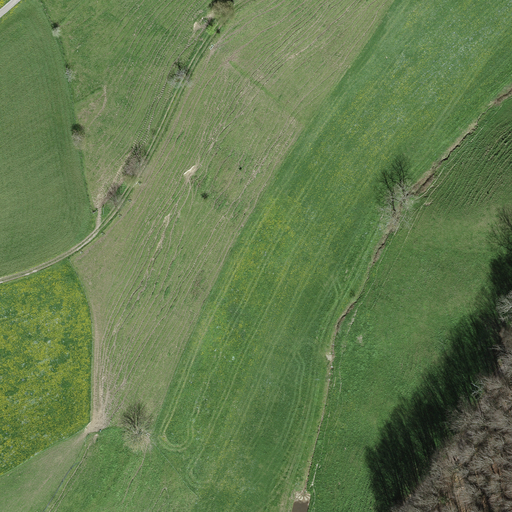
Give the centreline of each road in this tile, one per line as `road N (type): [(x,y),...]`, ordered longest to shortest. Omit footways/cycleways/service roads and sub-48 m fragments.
road 1 (track): [(0,280),(73,253),(106,223),(212,34),(245,0)]
road 2 (track): [(401,511),(462,444),(511,360)]
